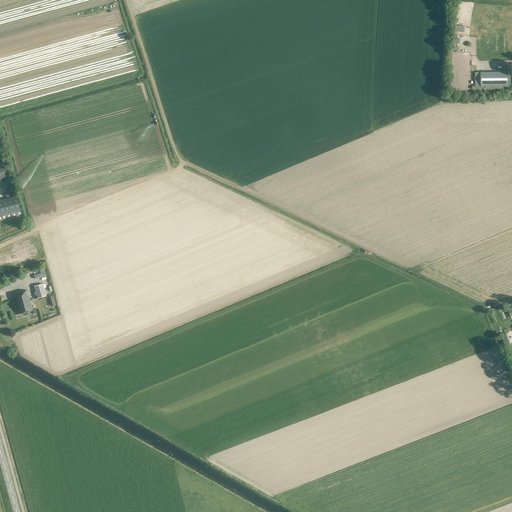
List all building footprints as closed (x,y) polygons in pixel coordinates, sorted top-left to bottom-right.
[(475,72),(475,86),(486,85),(486,86),(508,86),(508,71),(475,72)] [(0,160),(0,181),(8,179),(5,167),(6,167),(6,164),(8,163),(7,159),(0,160)] [(16,195),(0,199),(0,220),(22,215),(16,195)] [(46,275),(43,267),(33,271),(35,279),(46,275)] [(37,298),(46,295),(43,283),(33,286),(35,291),(34,292),(35,295),(36,294),(37,298)] [(14,293),(19,313),(32,310),(27,290),(14,293)]
